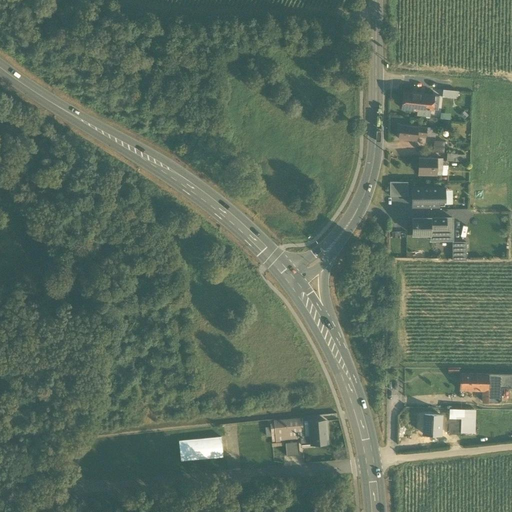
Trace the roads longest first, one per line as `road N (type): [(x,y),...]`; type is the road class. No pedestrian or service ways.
road 1 (primary): [(0,66),(209,199),(299,284)]
road 2 (unclassified): [(370,462),(75,488),(31,511)]
road 3 (secondary): [(376,0),(374,135),(363,192),(299,284)]
road 4 (primary): [(299,284),(346,369),(370,462)]
road 5 (track): [(370,462),(511,446)]
